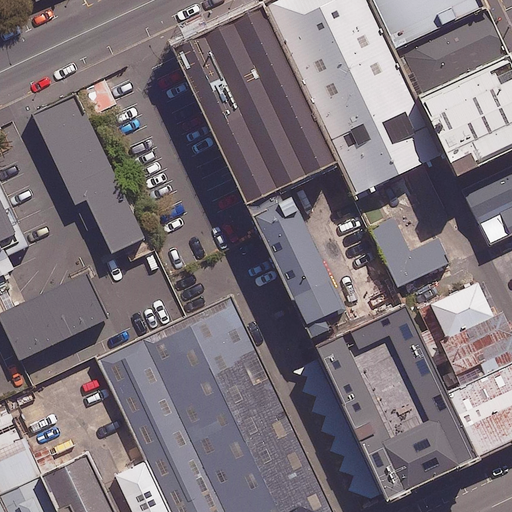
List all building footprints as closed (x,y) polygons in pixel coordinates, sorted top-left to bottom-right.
[(360,0),(270,0),(261,5),(335,161),(354,198),(436,159),(407,97),(360,0)] [(490,0),(374,0),(396,46),(411,40),(491,2),(490,0)] [(510,48),(489,3),(411,40),(433,85),(510,48)] [(261,5),(173,46),(247,202),(335,161),(261,5)] [(407,97),(436,159),(445,178),(511,145),(511,51),(510,48),(433,85),(407,97)] [(116,101),(104,76),(84,86),(95,111),(116,101)] [(147,233),(79,89),(32,111),(75,202),(94,193),(120,246),(147,233)] [(511,228),(511,164),(473,183),(497,235),(511,228)] [(0,187),(0,249),(24,238),(0,187)] [(303,192),(248,218),(299,325),(354,299),(303,192)] [(461,264),(445,230),(390,256),(407,290),(461,264)] [(86,272),(8,309),(31,358),(109,321),(86,272)] [(448,338),(494,316),(478,283),(432,304),(448,338)] [(329,511),(230,303),(114,358),(187,511),(329,511)] [(378,496),(466,454),(395,304),(306,346),(378,496)] [(441,341),(463,387),(511,363),(511,329),(503,311),(494,316),(448,338),(441,341)] [(480,455),(511,439),(511,363),(463,387),(450,393),(480,455)] [(64,511),(113,511),(84,450),(44,469),(64,511)] [(20,511),(11,493),(2,473),(0,473),(0,511),(20,511)] [(57,511),(40,477),(11,493),(20,511),(57,511)]
